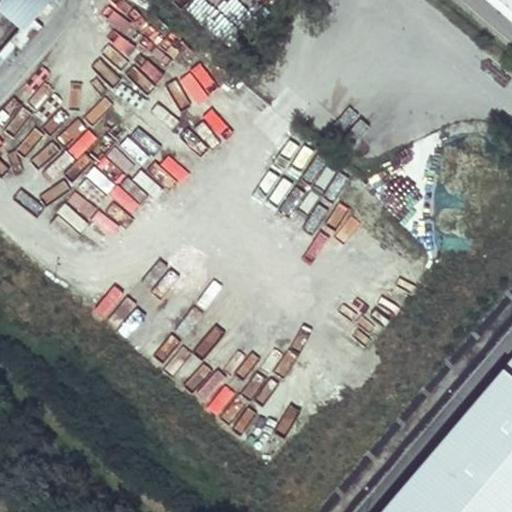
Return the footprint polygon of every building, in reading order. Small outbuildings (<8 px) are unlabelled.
[(49,0),(1,0),(0,2),(0,6),(25,28),(37,15),(49,0)] [(511,0),(493,0),(511,16),(511,0)] [(49,25),(37,15),(25,28),(16,39),(21,44),(28,50),(49,25)] [(0,68),(21,44),(16,39),(0,56),(0,68)] [(511,398),(511,322),(460,383),(497,415),(511,398)]
